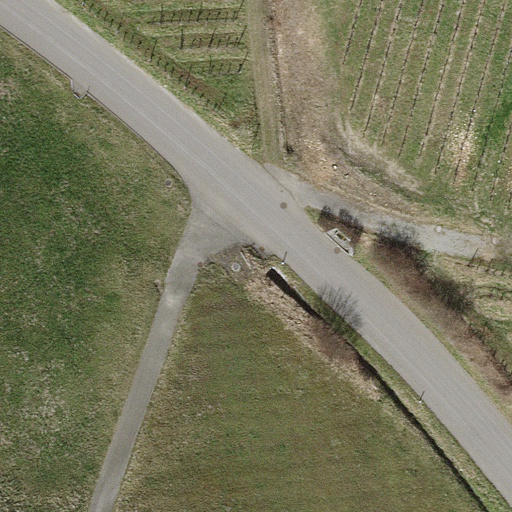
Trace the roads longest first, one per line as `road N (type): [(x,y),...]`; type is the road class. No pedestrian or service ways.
road 1 (tertiary): [(9,0),(246,192),(402,338),(511,467)]
road 2 (track): [(246,192),(204,243),(111,511)]
road 3 (track): [(246,192),(511,259)]
